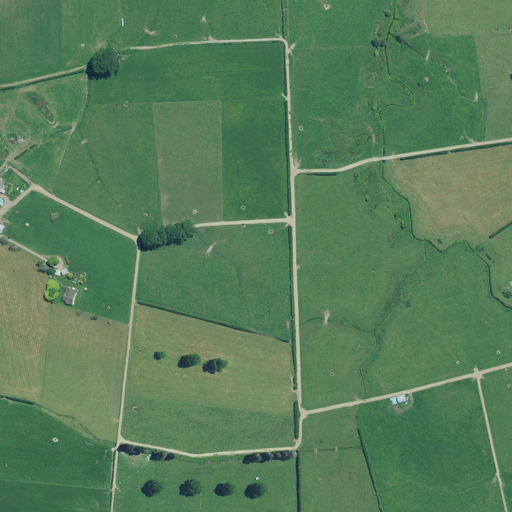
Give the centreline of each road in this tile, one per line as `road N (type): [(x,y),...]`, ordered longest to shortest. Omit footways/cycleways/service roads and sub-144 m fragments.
road 1 (track): [(286,41),(300,408),(511,364)]
road 2 (track): [(291,171),(511,138)]
